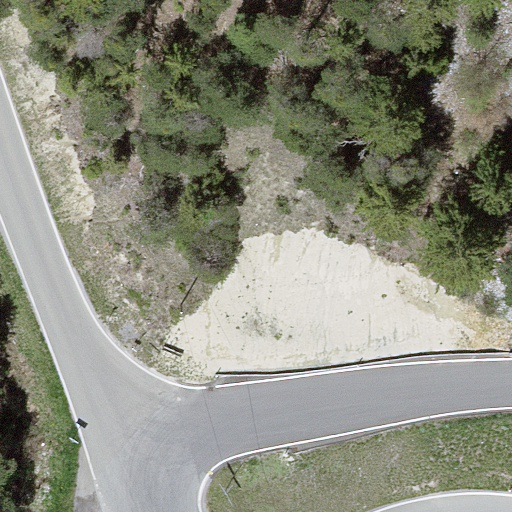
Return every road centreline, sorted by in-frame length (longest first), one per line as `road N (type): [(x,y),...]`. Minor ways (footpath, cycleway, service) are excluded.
road 1 (tertiary): [(148,446),(181,423),(511,379)]
road 2 (tertiary): [(148,446),(93,391),(0,175)]
